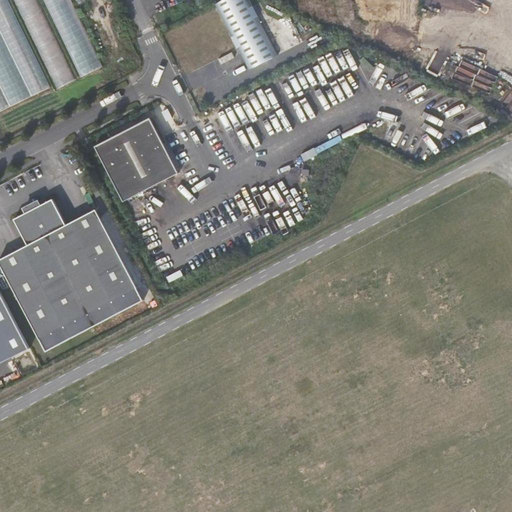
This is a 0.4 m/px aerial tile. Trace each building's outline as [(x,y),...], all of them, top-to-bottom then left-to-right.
[(0,0),(0,109),(51,88),(33,45),(37,43),(56,88),(73,81),(38,0),(0,0)] [(45,0),(76,77),(99,68),(71,0),(45,0)] [(249,0),(224,0),(216,4),(248,71),(277,57),(266,33),(249,0)] [(100,154),(126,195),(179,170),(150,114),(94,142),(100,154)] [(122,197),(126,195),(100,154),(112,176),(122,197)] [(35,331),(39,339),(55,330),(119,297),(137,288),(113,241),(96,208),(66,223),(59,210),(53,197),(41,203),(39,201),(35,204),(36,205),(30,208),(29,206),(25,209),(26,211),(14,217),(27,243),(0,257),(0,263),(11,285),(14,291),(28,318),(35,331)] [(135,269),(125,247),(120,249),(130,271),(135,269)]
